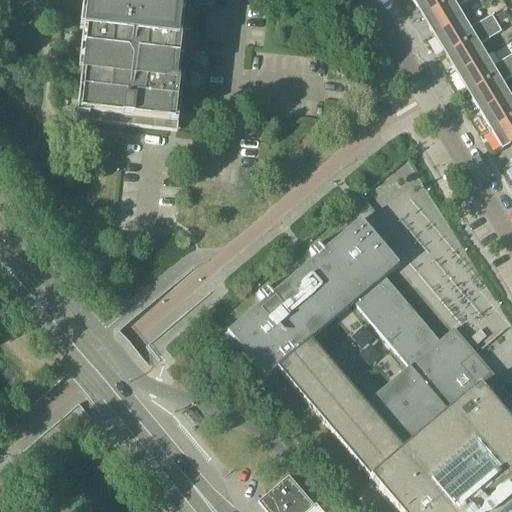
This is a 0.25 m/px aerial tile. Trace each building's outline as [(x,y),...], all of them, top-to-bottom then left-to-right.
[(82,0),(79,31),(82,31),(77,73),(80,73),(75,123),(176,135),(182,83),(178,82),(183,41),(180,40),(184,0),(82,0)] [(411,0),(422,18),(452,0),(411,0)] [(452,0),(422,18),(433,36),(461,19),(455,8),(468,0),(452,0)] [(468,31),(461,19),(433,36),(444,55),(495,25),(490,17),(468,31)] [(499,33),(495,25),(444,55),(456,74),(484,58),(477,46),(499,33)] [(511,55),(490,68),(484,58),(456,74),(467,94),(511,66),(511,55)] [(511,66),(467,94),(478,112),(506,95),(500,84),(511,76),(511,66)] [(511,104),(506,95),(478,112),(490,131),(511,117),(511,104)] [(511,117),(490,131),(502,151),(511,144),(511,117)] [(314,260),(272,296),(265,288),(257,296),(263,303),(226,334),(265,379),(276,370),(286,381),(327,430),(396,511),(511,511),(511,427),(489,401),(461,368),(475,357),(452,331),(438,343),(383,279),(398,266),(360,221),(323,252),(317,245),(308,252),(314,260)] [(307,511),(311,509),(312,509),(313,510),(314,509),(287,478),(258,502),(266,511),(268,510),(269,511),(307,511)]
